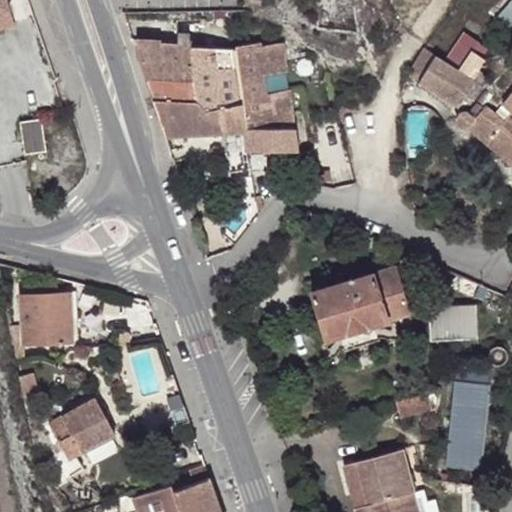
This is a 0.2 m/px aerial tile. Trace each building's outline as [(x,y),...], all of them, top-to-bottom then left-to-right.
[(0,29),(12,25),(7,11),(0,13),(0,29)] [(233,49),(238,98),(287,89),(286,83),(262,86),(260,68),(284,64),(280,36),(233,49)] [(136,38),(137,58),(152,102),(164,135),(214,133),(214,132),(209,107),(195,96),(189,45),(160,42),(159,39),(136,38)] [(238,98),(233,49),(221,48),(189,45),(195,96),(209,107),(214,132),(214,133),(222,132),(224,150),(234,150),(245,149),(242,131),(239,103),(238,98)] [(463,62),(442,48),(422,81),(465,108),(485,76),(483,74),(490,63),(471,50),(463,62)] [(296,151),(287,89),(238,98),(239,103),(242,131),(245,149),(246,151),(248,151),(296,151)] [(511,90),(495,112),(484,104),(466,125),(511,161),(511,90)] [(20,123),(25,154),(44,151),(40,120),(20,123)] [(239,160),(223,163),(224,171),(241,168),(239,160)] [(435,270),(437,264),(428,259),(421,257),(418,264),(435,270)] [(395,264),(310,290),(326,338),(338,335),(344,351),(380,341),(374,324),(410,313),(395,264)] [(498,306),(504,293),(448,268),(442,282),(498,306)] [(73,310),(72,290),(21,292),(23,342),(80,340),(78,310),(73,310)] [(474,305),(429,307),(430,339),(475,337),(474,305)] [(13,344),(15,359),(25,356),(23,342),(13,344)] [(488,382),(455,378),(445,462),(478,467),(488,382)] [(426,392),(431,410),(435,409),(437,389),(426,392)] [(426,392),(396,401),(401,418),(431,410),(426,392)] [(96,396),(53,420),(71,454),(80,449),(82,451),(116,432),(96,396)] [(423,463),(429,464),(431,443),(425,442),(423,463)] [(364,458),(354,461),(342,464),(355,511),(417,511),(416,506),(412,491),(408,474),(403,454),(406,453),(405,447),(364,458)] [(352,455),(354,461),(364,458),(363,452),(352,455)] [(204,464),(190,469),(195,481),(209,477),(204,464)] [(408,474),(412,491),(416,490),(412,473),(408,474)] [(221,511),(209,477),(195,481),(174,488),(172,483),(133,496),(138,511),(221,511)] [(456,491),(457,481),(446,480),(445,490),(456,491)]
